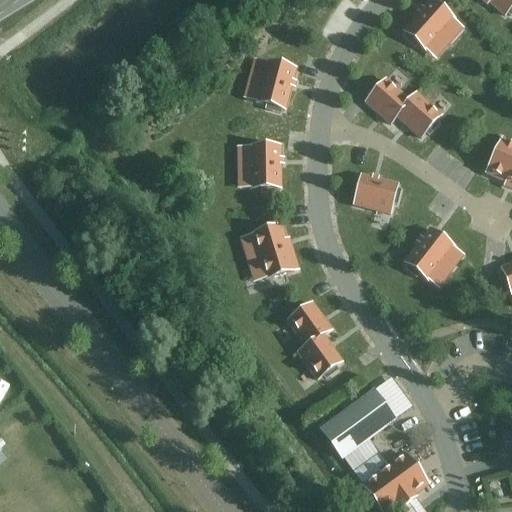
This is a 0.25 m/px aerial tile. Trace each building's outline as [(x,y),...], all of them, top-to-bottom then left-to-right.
[(511,0),(484,0),(504,17),(507,14),(510,17),(511,14),(511,0)] [(454,21),(431,1),(403,33),(406,36),(403,39),(414,48),(417,45),(425,53),(441,36),(450,44),(462,30),(453,22),(454,21)] [(254,61),(249,78),(261,81),(255,104),(266,107),(265,111),(279,114),(280,111),(284,112),(295,70),(266,63),(265,64),(254,61)] [(397,119),(396,118),(410,103),(409,103),(385,82),(380,87),(377,85),(368,96),(370,98),(365,104),(390,126),(397,119)] [(409,103),(410,103),(396,118),(397,119),(421,140),(426,134),(429,137),(438,126),(436,123),(441,118),(416,95),(409,103)] [(511,187),(511,145),(502,140),(485,174),(511,187)] [(250,168),(250,191),(261,191),(261,194),(276,194),(276,190),(280,190),(279,148),(249,148),(249,150),(237,150),(238,168),(250,168)] [(390,216),(393,205),(396,206),(400,192),(396,191),(397,187),(360,177),(353,206),(390,216)] [(287,249),(280,227),(252,235),(252,237),(241,240),(249,268),(260,265),(265,281),(297,272),(290,248),(287,249)] [(442,264),(451,272),(462,258),(453,250),(454,249),(430,231),(404,265),(407,267),(405,270),(416,279),(418,276),(427,283),(442,264)] [(511,266),(501,270),(511,299),(511,298),(511,266)] [(287,322),(305,348),(306,349),(322,338),(323,338),(331,332),(311,305),(305,309),(303,307),(291,315),(293,318),(287,322)] [(323,338),(322,338),(306,349),(305,348),(297,354),(317,382),(323,377),(325,380),(337,372),(335,369),(341,364),(323,338)] [(373,393),(320,432),(341,460),(394,421),(373,393)] [(405,456),(362,488),(379,511),(393,511),(399,508),(401,511),(415,501),(413,497),(427,487),(405,456)]
